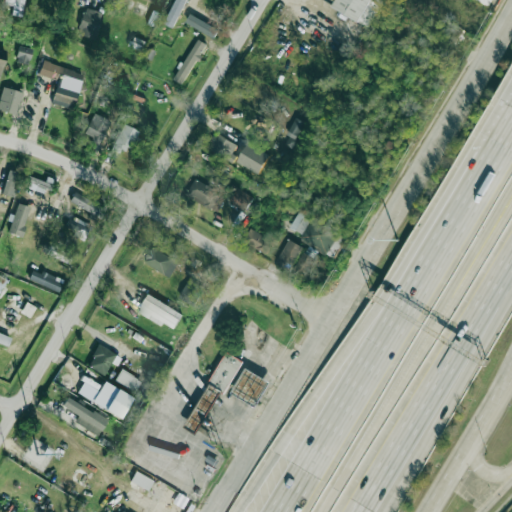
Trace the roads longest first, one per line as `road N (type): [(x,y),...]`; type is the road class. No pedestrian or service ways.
road 1 (primary): [(509,0),(215,511)]
road 2 (residential): [(0,437),(263,0)]
road 3 (motorway): [(503,143),(351,342),(240,511)]
road 4 (motorway): [(503,143),(279,511)]
road 5 (residential): [(0,139),(69,164),(329,321)]
road 6 (motorway): [(316,511),(508,202)]
road 7 (motorway): [(377,505),(511,278)]
road 8 (primary): [(434,511),(511,379)]
